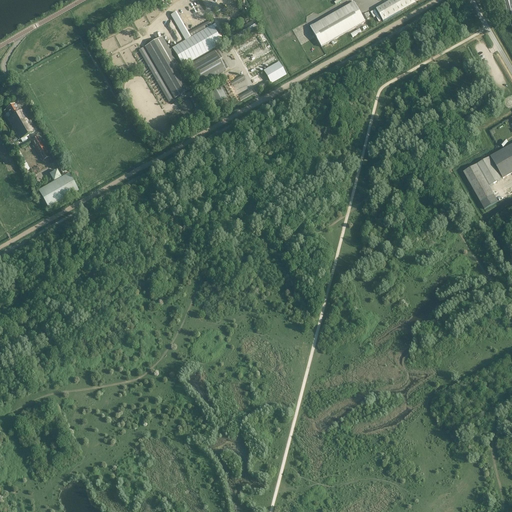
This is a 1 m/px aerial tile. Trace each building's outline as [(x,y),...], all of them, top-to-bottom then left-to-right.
[(412,0),(392,0),(376,9),(383,22),(415,4),(412,0)] [(354,3),(310,28),(321,47),(365,22),(354,3)] [(190,32),(178,11),(171,16),(185,41),(192,37),(190,32)] [(231,43),(259,27),(253,17),(251,18),(252,21),(226,36),(231,43)] [(190,32),(192,37),(210,26),(208,22),(190,32)] [(172,48),(174,51),(183,67),(222,44),(212,25),(210,26),(192,37),(185,41),(172,48)] [(261,30),(232,47),(253,84),(266,76),(271,84),(286,75),(261,30)] [(145,47),(175,99),(192,90),(162,37),(145,47)] [(215,51),(189,66),(199,85),(226,70),(215,51)] [(243,75),(230,83),(232,86),(245,79),(243,75)] [(268,81),(255,89),(257,92),(270,85),(268,81)] [(240,102),(230,83),(224,86),(232,100),(235,105),(240,102)] [(221,88),(210,93),(216,104),(227,98),(221,88)] [(251,91),(238,98),(240,101),(253,94),(251,91)] [(34,132),(22,110),(20,107),(17,109),(15,104),(6,109),(6,110),(4,111),(5,114),(8,112),(10,117),(8,118),(20,140),(34,132)] [(45,163),(51,160),(38,137),(30,141),(43,163),(44,162),(45,163)] [(511,144),(490,157),(503,179),(511,173),(511,144)] [(488,158),(463,172),(485,210),(498,202),(489,187),(500,180),(501,180),(488,158)] [(39,192),(48,209),(79,192),(69,174),(39,192)]
